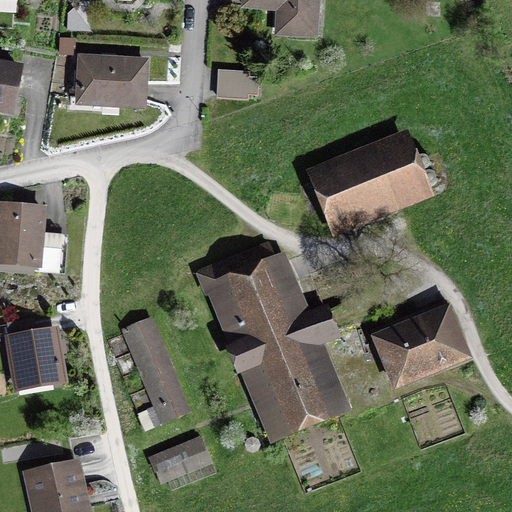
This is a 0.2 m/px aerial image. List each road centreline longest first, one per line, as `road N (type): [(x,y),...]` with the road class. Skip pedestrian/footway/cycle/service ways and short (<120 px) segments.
road 1 (residential): [(133,511),(92,319),(102,159)]
road 2 (residential): [(198,0),(193,108),(181,137),(102,159)]
road 3 (track): [(452,288),(494,385),(511,401)]
